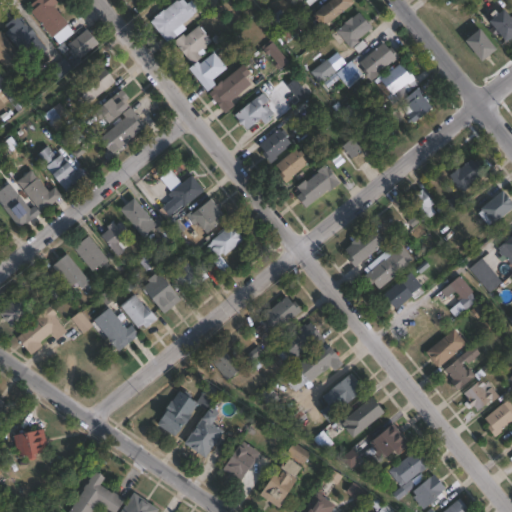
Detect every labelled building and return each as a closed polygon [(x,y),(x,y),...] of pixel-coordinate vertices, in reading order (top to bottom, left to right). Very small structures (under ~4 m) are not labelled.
[(65,24),(49,37),(27,11),(30,9),(27,5),(32,0),(52,0),(54,2),(50,6),(65,24)] [(172,0),(174,0),(180,6),(188,0),(196,10),(170,31),(173,36),(164,43),(146,21),(150,18),(150,17),(160,9),(161,10),(172,0)] [(347,0),(350,3),(320,28),(319,27),(316,29),(310,21),(311,19),(308,16),(291,30),(296,35),(287,42),(278,32),(306,9),(310,14),(327,0),(347,0)] [(287,22),(276,31),(265,19),(276,9),(287,22)] [(500,9),(511,23),(511,33),(503,42),(485,22),(489,18),(486,14),(492,10),(495,14),(500,9)] [(356,12),(369,28),(356,40),(357,41),(348,49),(342,42),(339,45),(331,36),(335,33),(334,31),(342,23),(341,23),(349,16),(350,18),(356,12)] [(16,14),(24,26),(26,24),(33,34),(32,34),(44,50),(26,64),(2,31),(5,29),(2,24),(16,14)] [(195,25),(208,41),(202,46),(204,47),(201,50),(203,53),(199,56),(195,52),(198,56),(189,64),(170,41),(180,33),(182,36),(195,25)] [(96,42),(77,59),(65,45),(84,29),(96,42)] [(493,49),(477,62),(460,41),(476,29),(493,49)] [(21,63),(9,73),(5,69),(4,71),(0,66),(0,34),(18,56),(17,58),(21,63)] [(268,40),(288,63),(284,66),(283,64),(279,67),(267,53),(265,55),(259,48),(268,40)] [(381,42),(386,48),(388,46),(398,57),(391,63),(389,61),(376,72),(378,74),(369,82),(355,64),(381,42)] [(211,52),(223,68),(209,80),(213,84),(204,91),(186,68),(194,61),(197,64),(211,52)] [(335,71),(318,84),(309,72),(325,59),(335,71)] [(361,76),(347,88),(334,73),(348,60),(361,76)] [(242,77),(248,84),(228,101),(232,105),(222,113),(205,93),(210,90),(209,89),(218,81),(219,81),(239,64),(247,73),(242,77)] [(397,64),(403,71),(405,69),(413,79),(397,92),(400,96),(393,102),(387,96),(385,98),(374,85),(379,81),(378,80),(397,64)] [(112,81),(87,103),(74,88),(99,66),(112,81)] [(305,94),(297,101),(295,99),(287,107),(280,99),(288,92),(283,86),(292,78),(305,94)] [(432,107),(411,124),(410,122),(407,124),(404,121),(407,118),(395,105),(416,87),(432,107)] [(122,101),(125,105),(110,119),(97,105),(106,97),(111,104),(114,102),(110,97),(119,89),(126,97),(122,101)] [(260,92),(266,100),(262,104),(271,114),(268,117),(269,119),(262,125),(257,119),(244,130),(232,115),(254,96),(254,97),(260,92)] [(67,122),(57,130),(46,115),(63,103),(70,112),(63,117),(67,122)] [(143,126),(108,157),(97,145),(100,142),(97,139),(122,117),(119,114),(127,107),(143,126)] [(87,138),(76,148),(65,135),(76,125),(87,138)] [(281,129),(286,135),(282,137),(288,144),(273,156),(275,158),(270,162),(256,145),(276,129),(278,132),(281,129)] [(361,149),(350,159),(345,153),(344,155),(341,151),(343,149),(341,147),(351,138),(361,149)] [(51,146),(60,158),(65,154),(71,162),(74,161),(80,168),(78,170),(79,171),(83,168),(90,176),(70,192),(49,166),(50,165),(41,154),(51,146)] [(291,179),(284,185),(269,168),(292,149),(304,164),(289,176),(291,179)] [(470,159),(482,174),(469,184),(470,185),(461,193),(457,188),(456,189),(453,186),(454,185),(452,183),(451,184),(449,180),(450,179),(447,175),(456,168),(457,169),(470,159)] [(322,164),(337,183),(329,190),(327,188),(303,209),(289,193),(294,189),(292,187),(301,179),(304,182),(314,173),(313,171),(322,164)] [(35,169),(52,192),(58,187),(66,197),(45,212),(21,180),(35,169)] [(167,169),(180,185),(183,183),(181,180),(187,175),(200,191),(179,208),(176,204),(175,205),(165,194),(168,191),(157,178),(167,169)] [(435,213),(424,222),(421,218),(420,219),(406,201),(420,190),(431,204),(430,205),(432,208),(431,209),(435,213)] [(511,207),(489,224),(477,209),(500,191),(511,207)] [(459,205),(441,219),(434,210),(451,196),(459,205)] [(13,197),(20,206),(25,202),(28,206),(30,204),(33,209),(38,205),(44,213),(30,224),(29,222),(22,227),(4,204),(13,197)] [(154,225),(140,237),(116,210),(130,198),(154,225)] [(204,200),(216,214),(218,213),(222,218),(204,234),(188,215),(192,211),(191,210),(204,200)] [(116,222),(127,233),(120,240),(124,244),(120,249),(122,251),(115,257),(97,237),(104,230),(103,228),(109,222),(112,225),(116,222)] [(241,239),(221,256),(220,254),(213,259),(207,251),(213,246),(209,241),(228,224),(241,239)] [(380,236),(375,240),(379,245),(354,266),(354,265),(351,267),(344,258),(345,256),(341,251),(349,245),(348,243),(357,235),(359,237),(367,231),(371,227),(380,236)] [(413,238),(404,246),(394,235),(404,227),(413,238)] [(511,263),(509,266),(500,256),(499,257),(495,252),(497,250),(495,248),(511,233),(511,263)] [(106,260),(98,268),(96,266),(90,271),(70,248),(85,235),(106,260)] [(400,247),(411,260),(398,271),(397,271),(393,274),(394,275),(376,290),(371,284),(367,287),(360,278),(365,273),(362,270),(386,249),(390,254),(394,251),(394,252),(400,247)] [(87,281),(78,288),(74,283),(67,289),(48,266),(63,253),(87,281)] [(230,273),(224,278),(210,262),(217,256),(230,273)] [(180,257),(188,267),(194,262),(206,277),(185,294),(167,272),(174,266),(171,263),(176,258),(177,259),(180,257)] [(500,283),(488,293),(468,268),(480,258),(500,283)] [(151,273),(154,276),(157,274),(179,300),(162,315),(139,288),(146,282),(143,280),(151,273)] [(423,292),(413,300),(410,296),(392,310),(388,305),(385,307),(377,298),(409,273),(419,287),(423,292)] [(475,300),(463,310),(455,301),(457,299),(446,286),(458,276),(471,292),(470,293),(475,300)] [(131,294),(142,307),(144,306),(154,319),(143,329),(140,325),(136,328),(118,305),(131,294)] [(35,309),(14,326),(3,312),(24,295),(35,309)] [(283,296),(289,303),(291,301),(299,311),(273,333),(271,330),(270,331),(276,339),(266,348),(252,330),(263,320),(260,316),(283,296)] [(70,332),(60,340),(54,332),(42,342),(45,346),(35,355),(19,335),(42,317),(41,316),(54,305),(61,313),(57,315),(70,332)] [(431,305),(442,318),(413,342),(402,329),(406,326),(404,324),(427,305),(428,307),(431,305)] [(106,307),(112,315),(116,312),(130,328),(133,326),(139,333),(129,341),(132,344),(122,352),(96,320),(101,316),(99,313),(106,307)] [(95,328),(86,334),(75,319),(83,312),(95,328)] [(307,322),(323,341),(312,350),(308,345),(290,360),(289,359),(283,364),(276,355),(281,351),(281,350),(282,349),(278,345),(285,339),(284,338),(293,331),(294,331),(302,325),(303,326),(307,322)] [(461,347),(459,350),(458,348),(454,351),(454,352),(436,368),(423,353),(451,329),(463,344),(460,346),(461,347)] [(319,346),(323,350),(327,347),(336,358),(335,359),(340,365),(332,371),(328,366),(326,367),(327,368),(320,373),(319,372),(294,393),(282,378),(295,368),(294,366),(319,346)] [(477,354),(465,364),(463,362),(460,364),(465,370),(466,369),(471,375),(488,361),(492,367),(476,380),(473,377),(455,391),(448,382),(450,380),(442,370),(471,346),(477,354)] [(237,370),(225,381),(209,362),(211,360),(208,357),(219,348),(237,370)] [(336,416),(326,424),(317,413),(326,406),(319,397),(348,374),(362,390),(334,413),(336,416)] [(478,380),(482,385),(486,382),(497,396),(489,402),(488,401),(476,411),(473,407),(469,409),(464,402),(466,400),(461,394),(478,380)] [(268,388),(277,400),(265,409),(255,396),(263,390),(264,391),(268,388)] [(176,389),(194,402),(171,435),(153,423),(156,419),(154,417),(167,399),(168,400),(176,389)] [(381,414),(350,439),(341,429),(345,426),(341,420),(368,398),(381,414)] [(507,401),(511,407),(511,420),(492,437),(485,429),(488,427),(482,419),(501,404),(501,405),(507,401)] [(305,419),(293,429),(282,416),(294,406),(305,419)] [(220,430),(201,457),(180,442),(197,418),(195,417),(202,408),(211,414),(206,421),(220,430)] [(392,424),(397,430),(395,431),(405,443),(404,448),(394,456),(390,450),(380,458),(368,441),(389,425),(390,426),(392,424)] [(50,451),(19,456),(15,435),(46,430),(50,451)] [(310,458),(307,463),(303,460),(301,463),(284,452),(291,441),(308,453),(306,456),(310,458)] [(246,445),(241,453),(251,458),(247,466),(244,467),(238,479),(218,468),(231,443),(239,448),(242,443),(246,445)] [(411,452),(416,459),(418,458),(425,468),(417,475),(416,474),(398,488),(386,472),(411,452)] [(286,458),(288,459),(289,458),(291,460),(291,461),(299,467),(293,476),(279,467),(286,458)] [(284,493),(275,507),(256,494),(275,466),(293,479),(284,492),(284,493)] [(101,484),(125,500),(116,511),(112,511),(101,504),(95,511),(69,511),(84,489),(85,490),(97,471),(106,477),(101,484)] [(431,476),(442,489),(439,492),(439,493),(433,498),(434,499),(421,509),(413,499),(415,498),(410,492),(427,478),(428,478),(431,476)] [(414,488),(396,501),(391,494),(409,481),(414,488)] [(366,493),(359,503),(343,492),(350,482),(366,493)] [(122,511),(135,493),(159,509),(157,511),(122,511)] [(319,496),(332,504),(328,511),(299,511),(303,506),(306,508),(312,498),(315,501),(319,496)] [(392,510),(390,511),(376,511),(372,509),(373,508),(368,504),(373,497),(392,510)] [(440,511),(457,498),(465,508),(461,511),(462,511),(440,511)]
